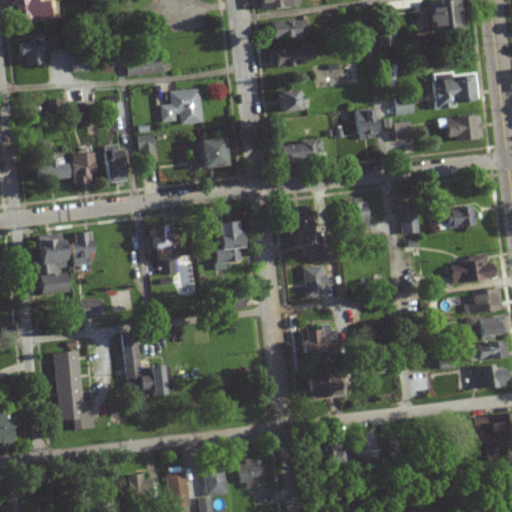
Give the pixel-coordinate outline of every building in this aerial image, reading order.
[(9,0),(11,23),(49,22),(49,1),(36,2),(35,0),(9,0)] [(296,8),(296,0),(255,0),(255,10),(296,8)] [(422,3),(423,33),(460,31),(458,1),(422,3)] [(304,20),(263,24),(265,40),(296,37),(295,32),(305,30),(304,20)] [(377,29),(376,52),(392,52),(393,30),(377,29)] [(14,67),(46,66),(45,53),(49,53),(48,42),(16,43),(16,49),(14,49),(14,67)] [(308,49),(266,51),(267,67),(309,65),(308,49)] [(85,72),(85,59),(67,60),(68,73),(85,72)] [(123,75),(159,76),(159,60),(123,60),(123,75)] [(431,110),(453,108),(453,103),(473,101),(471,77),(431,81),(432,96),(429,96),(431,110)] [(200,124),(196,89),(166,92),(167,105),(157,106),(159,123),(176,121),(176,126),(200,124)] [(295,91),(272,93),(274,114),(306,111),(305,100),(296,100),(295,91)] [(391,102),(393,117),(410,114),(408,100),(391,102)] [(107,119),(120,118),(120,103),(106,104),(107,119)] [(350,111),(351,137),(373,136),(372,110),(350,111)] [(443,139),(450,137),(451,144),(479,138),(475,115),(440,121),(443,139)] [(407,141),(406,123),(390,123),(391,141),(407,141)] [(137,165),(153,163),(150,135),(134,137),(137,165)] [(219,167),(215,139),(186,143),(190,171),(219,167)] [(272,144),(273,162),(314,161),(313,143),(272,144)] [(101,185),(117,182),(112,146),(102,147),(104,161),(97,162),(101,185)] [(36,182),(60,179),(58,169),(63,168),(60,152),(32,157),(36,182)] [(65,156),(68,188),(88,185),(85,154),(65,156)] [(339,204),(340,236),(363,235),(362,203),(339,204)] [(473,227),(471,209),(433,212),(435,230),(473,227)] [(412,211),(397,213),(399,236),(415,234),(412,211)] [(305,238),(301,212),(280,216),(284,241),(305,238)] [(209,224),(211,270),(224,270),(224,264),(236,263),(235,223),(209,224)] [(171,274),(167,236),(159,237),(158,227),(143,228),(145,254),(153,254),(155,276),(171,274)] [(68,266),(89,265),(88,233),(68,234),(69,242),(66,242),(68,266)] [(38,298),(66,292),(61,271),(61,272),(53,235),(26,241),(38,298)] [(448,284),(489,280),(488,265),(485,266),(484,259),(446,262),(448,284)] [(302,295),(316,294),(315,285),(324,285),(323,264),(301,265),(302,295)] [(467,304),(462,304),(463,314),(497,313),(496,290),(466,291),(467,304)] [(111,292),(110,311),(129,312),(130,292),(111,292)] [(242,307),(240,293),(224,296),(226,310),(242,307)] [(99,300),(76,301),(77,320),(100,319),(99,300)] [(504,335),(500,314),(465,321),(469,341),(504,335)] [(0,328),(0,340),(13,339),(13,326),(0,326),(0,328)] [(310,364),(331,363),(329,329),(296,330),(297,356),(310,356),(310,364)] [(123,396),(165,393),(164,382),(161,382),(159,369),(135,371),(132,340),(118,341),(123,396)] [(503,342),(462,347),(464,363),(505,357),(503,342)] [(50,355),(56,422),(70,420),(71,431),(90,429),(88,402),(79,403),(74,352),(50,355)] [(467,371),(470,392),(504,386),(501,365),(467,371)] [(326,398),(320,377),(302,381),(307,403),(326,398)] [(353,461),(375,460),(373,433),(352,434),(353,461)] [(332,441),(315,447),(324,470),(340,464),(332,441)] [(495,445),(484,445),(485,462),(496,461),(495,445)] [(234,461),(235,486),(251,485),(250,481),(260,480),(259,460),(234,461)] [(185,504),(181,466),(163,468),(167,506),(185,504)] [(220,468),(200,469),(201,495),(221,494),(220,468)] [(143,488),(140,473),(125,475),(128,491),(143,488)] [(209,511),(208,497),(196,498),(197,511),(209,511)]
